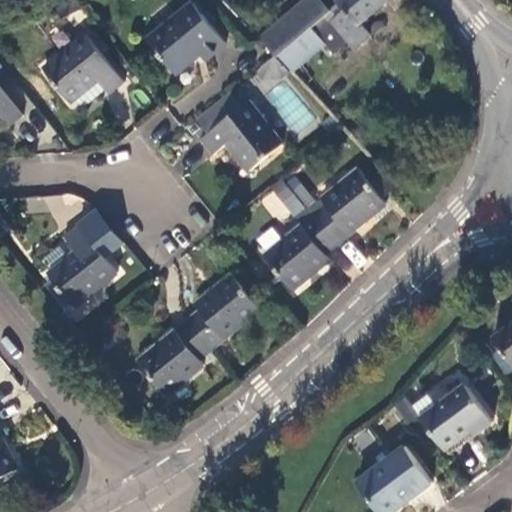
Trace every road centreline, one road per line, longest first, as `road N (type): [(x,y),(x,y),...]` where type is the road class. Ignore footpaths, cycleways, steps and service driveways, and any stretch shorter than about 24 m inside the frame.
road 1 (residential): [(443,245),(144,499)]
road 2 (residential): [(144,499),(0,316)]
road 3 (residential): [(0,179),(132,164),(173,232)]
